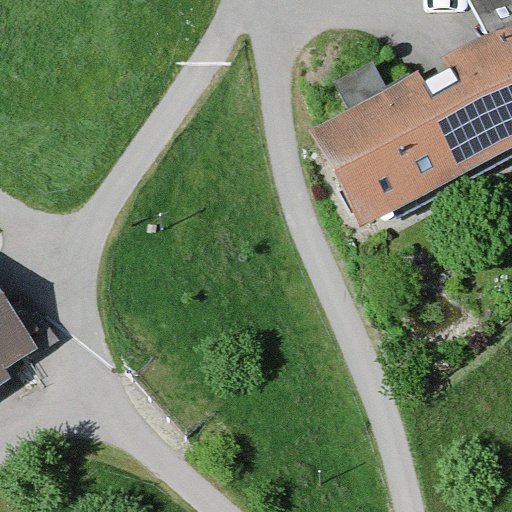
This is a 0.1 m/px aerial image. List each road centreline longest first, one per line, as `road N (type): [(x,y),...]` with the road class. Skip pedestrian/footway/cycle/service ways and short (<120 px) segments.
road 1 (unclassified): [(251,0),(268,49),(293,195),(366,366),(409,511)]
road 2 (unclassified): [(79,375),(226,511)]
